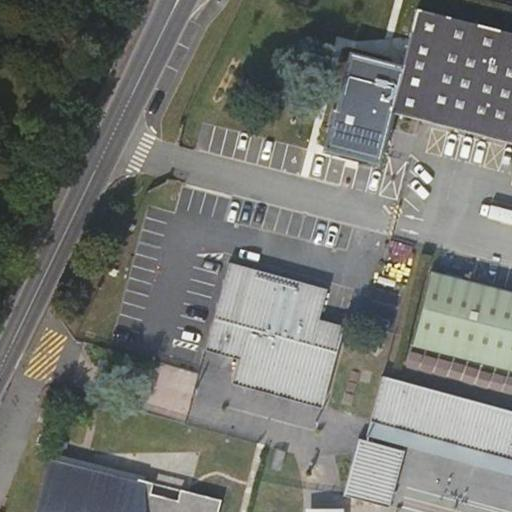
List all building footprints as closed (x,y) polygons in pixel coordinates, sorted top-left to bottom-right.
[(511,39),(411,13),(405,35),(511,63),(511,39)] [(511,63),(405,35),(385,116),(511,147),(511,63)] [(268,125),(260,154),(308,167),(316,137),(268,125)] [(414,162),(409,198),(470,207),(475,171),(414,162)] [(236,360),(230,384),(319,409),(341,327),(318,321),(326,290),(228,264),(204,351),(236,360)] [(511,375),(511,298),(426,277),(408,349),(511,375)] [(151,403),(176,406),(177,400),(193,402),(197,369),(156,364),(151,403)] [(511,413),(386,379),(374,423),(511,460),(511,413)] [(361,443),(347,494),(400,508),(413,456),(361,443)] [(212,511),(216,496),(176,486),(173,497),(146,491),(148,480),(74,463),(73,467),(67,466),(68,462),(48,457),(34,511),(212,511)]
